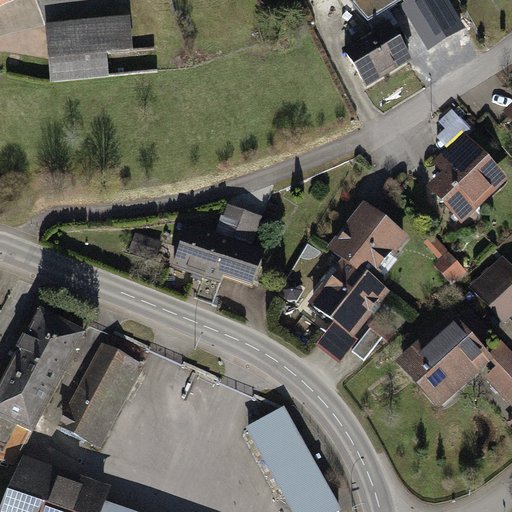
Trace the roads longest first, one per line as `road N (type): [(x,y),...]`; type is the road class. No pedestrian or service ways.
road 1 (secondary): [(381,511),(358,448),(294,373),(213,328),(0,245)]
road 2 (residential): [(248,184),(347,151),(511,30)]
